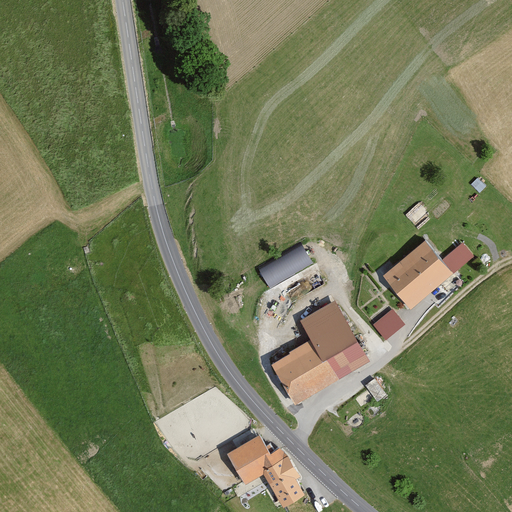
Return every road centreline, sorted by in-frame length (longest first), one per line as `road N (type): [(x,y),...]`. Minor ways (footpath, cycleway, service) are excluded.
road 1 (tertiary): [(366,511),(252,400),(189,302),(156,207),(122,0)]
road 2 (track): [(392,347),(511,259)]
